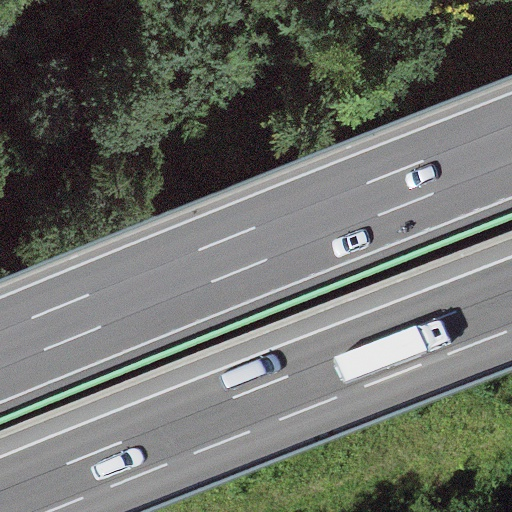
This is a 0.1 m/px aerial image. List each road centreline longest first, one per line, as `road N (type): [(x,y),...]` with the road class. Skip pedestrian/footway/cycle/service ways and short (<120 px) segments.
road 1 (motorway): [(511,148),(0,353)]
road 2 (motorway): [(1,511),(511,309)]
